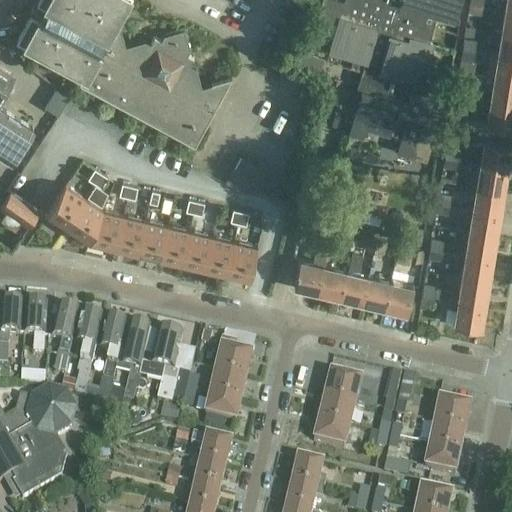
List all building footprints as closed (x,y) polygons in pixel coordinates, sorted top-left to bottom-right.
[(208,123),(211,117),(233,77),(203,86),(197,67),(191,63),(194,57),(188,53),(191,47),(185,27),(165,33),(162,39),(155,35),(152,42),(146,39),(126,44),(119,21),(130,0),(38,0),(48,5),(42,17),(33,12),(17,38),(85,75),(80,83),(195,146),(208,123)] [(342,0),(343,0),(342,0),(321,0),(316,15),(337,21),(329,48),(366,59),(354,100),(358,101),(349,131),(362,135),(365,125),(389,132),(389,133),(401,137),(397,151),(426,159),(435,128),(433,127),(447,77),(428,71),(424,83),(410,79),(417,57),(425,59),(431,42),(425,40),(433,13),(455,20),(460,0),(342,0)] [(482,5),(468,3),(467,12),(480,15),(482,5)] [(511,10),(505,9),(501,32),(511,33),(511,10)] [(511,33),(501,32),(497,54),(511,56),(511,33)] [(462,40),(461,48),(475,51),(476,42),(462,40)] [(475,51),(461,48),(460,58),(473,60),(475,51)] [(511,56),(497,54),(494,77),(511,80),(511,56)] [(0,153),(11,160),(32,128),(0,107),(0,94),(13,76),(0,67),(0,153)] [(511,80),(494,77),(490,100),(511,103),(511,80)] [(455,85),(454,94),(467,96),(468,88),(455,85)] [(467,96),(454,94),(452,103),(465,106),(467,96)] [(511,103),(490,100),(486,123),(511,127),(511,103)] [(483,140),(479,164),(507,168),(510,145),(483,140)] [(445,148),(443,158),(456,160),(458,150),(445,148)] [(245,194),(258,169),(237,158),(224,183),(245,194)] [(456,160),(443,158),(442,167),(455,169),(456,160)] [(479,164),(476,187),(503,191),(507,168),(479,164)] [(94,169),(87,179),(94,183),(101,173),(94,169)] [(101,173),(94,183),(101,188),(108,177),(101,173)] [(87,198),(65,184),(46,214),(67,228),(87,198)] [(122,184),(119,195),(127,197),(129,185),(122,184)] [(129,185),(127,197),(135,199),(137,187),(129,185)] [(476,187),(472,209),(499,214),(503,191),(476,187)] [(0,205),(0,206),(28,226),(39,211),(10,191),(0,205)] [(152,191),(149,202),(157,204),(160,192),(152,191)] [(438,194),(436,203),(449,205),(450,196),(438,194)] [(103,209),(87,198),(67,228),(88,242),(103,209)] [(188,199),(185,211),(193,213),(196,201),(188,199)] [(196,201),(193,213),(201,215),(204,203),(196,201)] [(449,205),(436,203),(435,213),(447,215),(449,205)] [(120,213),(103,209),(88,242),(111,248),(120,213)] [(472,209),(468,232),(495,236),(499,214),(472,209)] [(233,210),(230,222),(238,223),(241,211),(233,210)] [(241,211),(238,223),(246,225),(248,213),(241,211)] [(142,218),(120,213),(111,248),(134,253),(142,218)] [(165,224),(142,218),(134,253),(157,258),(165,224)] [(400,239),(420,243),(423,228),(404,223),(400,239)] [(188,229),(165,224),(157,258),(180,263),(188,229)] [(319,239),(328,241),(331,229),(322,226),(319,239)] [(210,234),(188,229),(180,263),(202,269),(210,234)] [(331,229),(328,241),(337,243),(340,231),(331,229)] [(468,232),(465,254),(492,259),(495,236),(468,232)] [(233,240),(210,234),(202,269),(225,274),(233,240)] [(364,249),(374,252),(377,239),(367,237),(364,249)] [(377,239),(374,252),(382,254),(385,241),(377,239)] [(257,245),(233,240),(225,274),(249,279),(257,245)] [(430,240),(429,249),(441,251),(443,242),(430,240)] [(413,247),(410,260),(419,262),(421,249),(413,247)] [(441,251),(429,249),(427,258),(440,260),(441,251)] [(293,285),(317,291),(323,264),(326,253),(314,250),(312,262),(299,259),(293,285)] [(465,254),(461,277),(488,282),(492,259),(465,254)] [(317,291),(339,296),(346,269),(323,264),(317,291)] [(339,296),(362,302),(368,275),(346,269),(339,296)] [(362,302),(385,307),(391,280),(368,275),(362,302)] [(461,277),(457,300),(484,304),(488,282),(461,277)] [(391,280),(385,307),(407,312),(413,285),(391,280)] [(423,286),(422,294),(434,296),(436,288),(423,286)] [(434,296),(422,294),(420,303),(432,305),(434,296)] [(484,304),(457,300),(453,324),(481,328),(484,304)] [(0,316),(0,362),(7,363),(9,334),(20,334),(21,304),(1,302),(0,316)] [(32,354),(43,355),(44,336),(46,306),(25,304),(23,334),(33,335),(32,354)] [(53,372),(64,375),(71,342),(78,313),(58,308),(57,310),(53,309),(51,316),(55,318),(50,338),(60,340),(53,372)] [(73,393),(84,396),(85,390),(95,348),(102,318),(81,314),(74,343),(82,345),(78,362),(80,362),(73,393)] [(108,351),(98,399),(108,402),(112,382),(119,353),(125,324),(105,319),(98,349),(108,351)] [(132,403),(149,331),(149,329),(129,325),(122,354),(133,357),(122,400),(132,403)] [(156,400),(170,404),(177,373),(174,372),(182,337),(171,334),(169,331),(163,329),(160,332),(157,331),(149,366),(164,370),(156,400)] [(220,348),(214,370),(246,378),(251,355),(233,351),(235,343),(222,340),(220,348)] [(214,370),(209,392),(241,400),(246,378),(214,370)] [(189,375),(177,373),(170,404),(182,406),(183,399),(186,387),(189,376),(188,376),(189,375)] [(329,373),(324,397),(355,404),(360,381),(329,373)] [(198,378),(189,376),(186,387),(195,389),(198,378)] [(192,401),(195,389),(186,387),(183,399),(192,401)] [(18,396),(13,412),(3,418),(0,411),(0,481),(8,477),(22,501),(23,500),(22,500),(61,479),(67,459),(54,438),(70,429),(74,411),(65,395),(47,390),(31,399),(18,396)] [(241,400),(209,392),(204,416),(235,423),(241,400)] [(324,397),(318,418),(349,426),(355,404),(324,397)] [(438,400),(433,423),(464,430),(469,407),(438,400)] [(383,412),(390,414),(393,403),(385,401),(383,412)] [(395,415),(403,417),(405,406),(398,404),(395,415)] [(349,426),(318,418),(313,442),(344,449),(349,426)] [(433,423),(428,445),(460,452),(464,430),(433,423)] [(381,424),(379,433),(386,435),(388,425),(381,424)] [(393,426),(391,438),(398,439),(401,428),(393,426)] [(163,436),(187,441),(189,434),(168,429),(168,430),(165,430),(163,436)] [(386,435),(379,433),(376,447),(383,448),(386,435)] [(199,460),(225,466),(230,443),(205,437),(199,460)] [(398,439),(391,438),(388,449),(396,451),(398,439)] [(460,452),(428,445),(423,469),(455,475),(460,452)] [(296,458),(291,482),(322,489),(325,479),(319,478),(322,464),(296,458)] [(188,481),(220,488),(225,466),(199,460),(196,472),(190,471),(188,481)] [(168,467),(166,476),(178,479),(180,470),(168,467)] [(178,479),(166,476),(164,484),(176,487),(178,479)] [(189,505),(215,511),(220,488),(188,481),(185,491),(192,493),(189,505)] [(291,482),(286,504),(311,510),(314,498),(320,499),(322,489),(291,482)] [(360,488),(358,498),(365,499),(367,489),(360,488)] [(420,489),(414,511),(447,511),(451,495),(420,489)] [(376,491),(374,503),(381,505),(384,493),(376,491)] [(362,511),(365,499),(358,498),(357,499),(349,497),(347,509),(361,511),(362,511)] [(379,511),(381,505),(374,503),(371,511),(379,511)]
